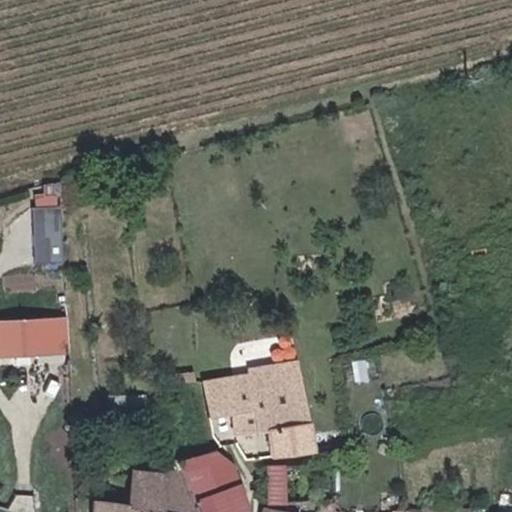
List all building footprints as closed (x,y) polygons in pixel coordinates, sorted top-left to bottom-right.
[(62,202),(31,202),(31,259),(61,260),(62,202)] [(0,351),(71,349),(70,316),(0,317),(0,351)] [(314,451),(303,361),(254,366),(255,373),(206,379),(210,415),(234,412),(237,430),(269,426),(273,456),(314,451)] [(249,511),(251,505),(236,465),(219,449),(184,458),(172,470),(165,511),(249,511)] [(270,464),(271,500),(341,498),(341,476),(340,462),(270,464)] [(84,511),(165,511),(172,470),(133,465),(128,502),(86,496),(84,511)]
